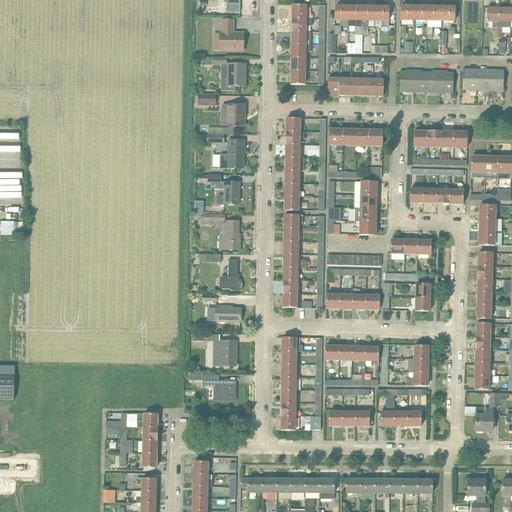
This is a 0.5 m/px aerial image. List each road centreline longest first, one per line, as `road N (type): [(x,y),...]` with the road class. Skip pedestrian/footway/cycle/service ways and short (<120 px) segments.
road 1 (residential): [(455,332),(459,232),(451,223),(397,218),(397,112)]
road 2 (residential): [(262,327),(266,108)]
road 3 (residential): [(455,332),(262,327)]
road 4 (residential): [(260,448),(453,448)]
road 5 (residential): [(391,111),(398,60),(509,62)]
road 6 (residential): [(391,111),(266,108)]
